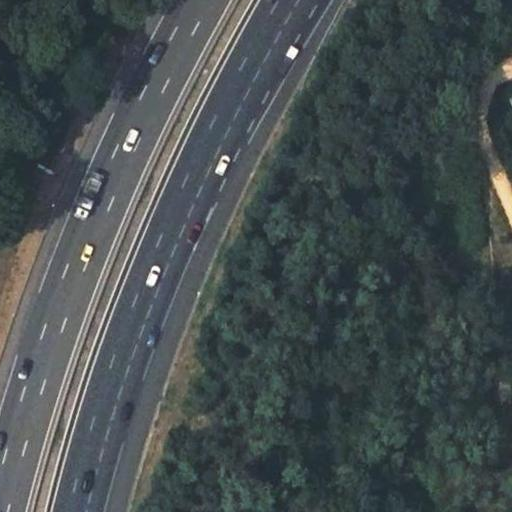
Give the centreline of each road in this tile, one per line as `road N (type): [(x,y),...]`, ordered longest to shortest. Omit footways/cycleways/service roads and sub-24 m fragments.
road 1 (trunk): [(81,511),(110,402),(194,189),(299,0)]
road 2 (trunk): [(196,0),(66,281),(0,500)]
